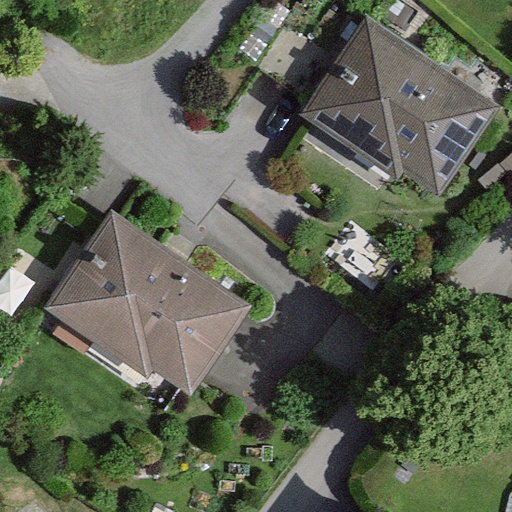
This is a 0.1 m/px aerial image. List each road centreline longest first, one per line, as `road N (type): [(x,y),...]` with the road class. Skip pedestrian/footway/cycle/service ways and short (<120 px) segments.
road 1 (residential): [(391,372),(511,233)]
road 2 (residential): [(391,372),(283,511)]
